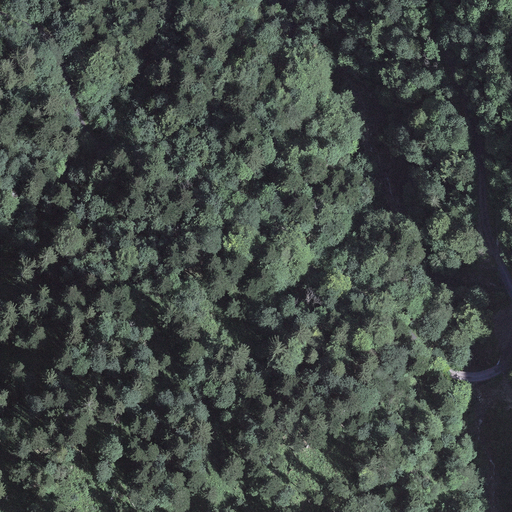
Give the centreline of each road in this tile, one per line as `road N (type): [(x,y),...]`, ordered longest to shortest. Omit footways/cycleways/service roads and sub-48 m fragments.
road 1 (unclassified): [(511,348),(487,374),(443,370),(370,301),(308,270),(280,228),(188,164),(92,140),(53,47),(0,17)]
road 2 (unclassified): [(432,0),(480,146),(490,236),(511,288)]
road 3 (track): [(356,124),(327,84),(260,35),(240,0)]
